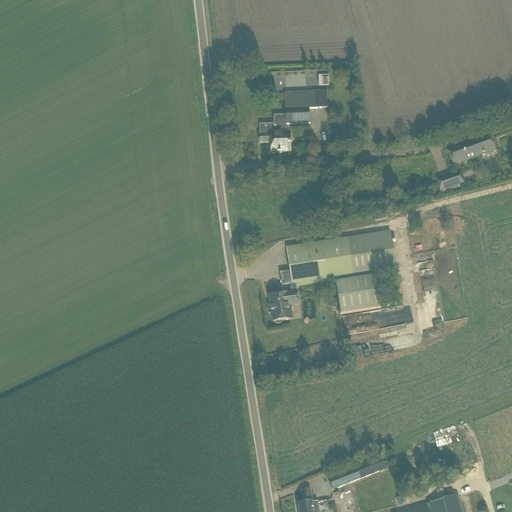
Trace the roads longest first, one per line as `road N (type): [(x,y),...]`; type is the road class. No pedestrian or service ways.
road 1 (unclassified): [(269,511),(217,171)]
road 2 (unclassified): [(217,171),(370,157),(464,134)]
road 3 (unclassified): [(217,171),(197,0)]
